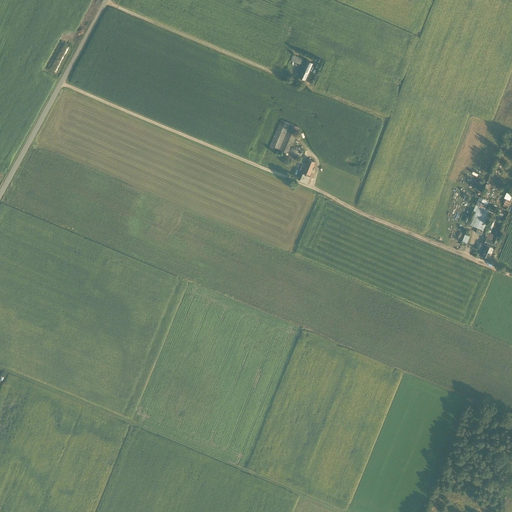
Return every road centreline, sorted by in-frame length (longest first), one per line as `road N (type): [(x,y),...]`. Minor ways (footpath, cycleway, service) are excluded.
road 1 (track): [(60,81),(511,275)]
road 2 (track): [(345,511),(0,366)]
road 3 (unclassified): [(0,192),(106,0)]
road 4 (track): [(105,1),(281,76)]
road 5 (track): [(352,208),(384,120),(313,89)]
